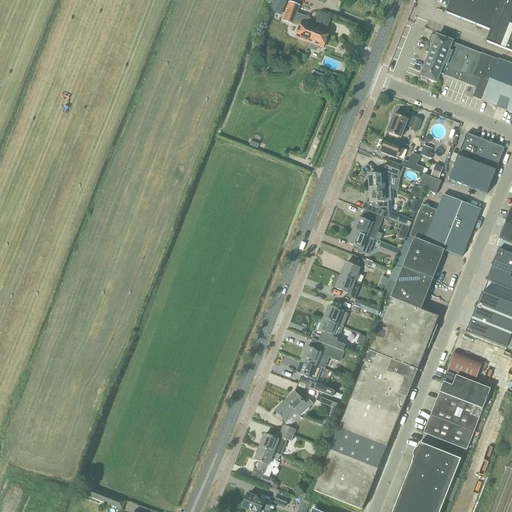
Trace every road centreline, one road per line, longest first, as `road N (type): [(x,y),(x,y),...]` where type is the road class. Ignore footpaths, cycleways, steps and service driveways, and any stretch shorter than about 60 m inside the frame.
road 1 (secondary): [(192,511),(367,75)]
road 2 (unclassified): [(511,145),(376,511)]
road 3 (unclassified): [(367,75),(510,127),(511,136)]
